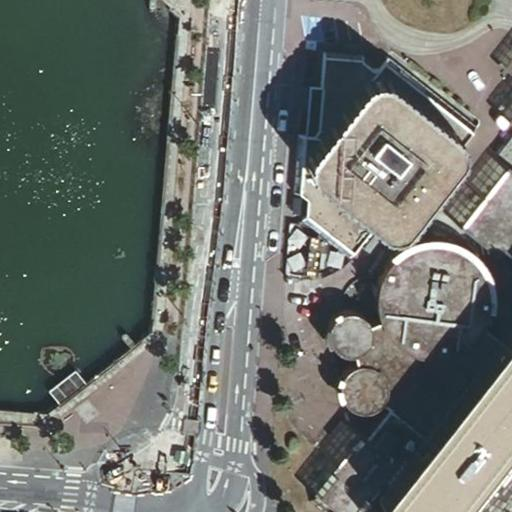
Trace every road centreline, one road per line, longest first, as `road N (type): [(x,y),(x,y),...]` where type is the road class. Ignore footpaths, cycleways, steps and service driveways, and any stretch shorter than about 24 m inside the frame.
road 1 (primary): [(256,0),(230,324)]
road 2 (primary): [(230,324),(179,511)]
road 3 (primary): [(229,511),(236,453),(230,324)]
